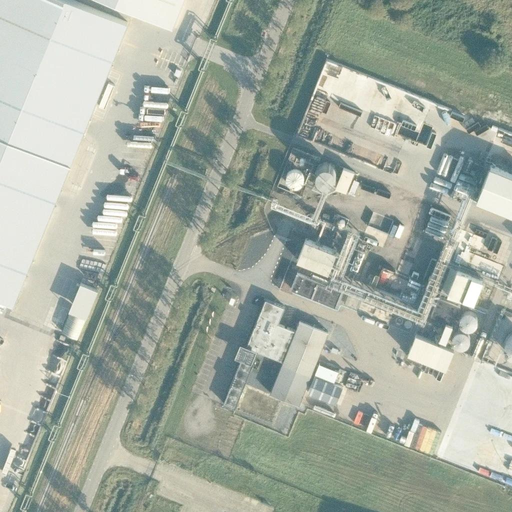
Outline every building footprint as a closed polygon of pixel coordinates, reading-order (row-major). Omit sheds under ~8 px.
[(128,20),(78,0),(0,0),(0,297),(13,303),(70,162),(71,163),(72,162),(71,162),(128,20)] [(109,0),(172,25),(182,0),(109,0)] [(114,84),(109,81),(100,104),(105,106),(114,84)] [(329,163),(327,162),(325,162),(322,163),(320,164),(319,166),(318,168),(317,170),(317,172),(317,174),(318,176),(319,178),(321,180),(322,181),(325,182),(327,182),(329,181),(331,180),(333,179),(335,177),(336,175),(336,173),(336,171),(336,169),(335,167),(333,165),(331,163),(329,163)] [(511,171),(490,163),(476,199),(511,213),(511,171)] [(336,186),(347,190),(355,170),(344,165),(336,186)] [(299,169),(296,168),(294,168),(292,169),(290,169),(288,171),(287,173),(286,175),(286,177),(287,179),(287,181),(289,183),(290,184),(293,185),(295,186),(297,186),(299,185),(301,184),(302,182),(303,180),(304,178),(304,176),(303,173),(302,171),(301,170),(299,169)] [(396,235),(402,219),(377,209),(370,224),(396,235)] [(337,249),(306,237),(297,258),(329,270),(337,249)] [(314,272),(312,277),(298,271),(292,287),(336,305),(342,289),(328,283),(330,279),(314,272)] [(400,297),(403,309),(418,310),(428,308),(429,308),(433,308),(432,302),(433,302),(431,291),(423,293),(422,286),(408,284),(418,282),(410,281),(406,282),(405,277),(415,275),(406,274),(401,275),(402,281),(400,297)] [(86,337),(105,286),(88,280),(78,307),(68,303),(64,314),(72,317),(67,330),(86,337)] [(451,313),(456,315),(460,303),(439,295),(431,313),(448,320),(451,313)] [(299,318),(295,329),(278,322),(285,305),(266,298),(242,358),(224,402),(235,406),(239,396),(241,392),(259,349),(283,359),(270,391),(299,403),(329,330),(299,318)] [(472,310),(470,310),(467,310),(465,311),(463,312),(461,314),(460,316),(460,319),(460,321),(461,323),(462,325),(464,327),(467,328),(469,328),(472,328),(474,327),(476,325),(477,323),(478,320),(478,318),(477,316),(476,313),(474,312),(472,310)] [(440,336),(446,339),(453,322),(447,319),(440,336)] [(465,329),(463,329),(460,329),(458,329),(456,330),(455,331),(454,333),(453,335),(452,337),(453,339),(453,341),(454,343),(456,345),(458,346),(460,346),(462,346),(464,346),(466,345),(468,344),(469,342),(470,340),(470,338),(470,336),(469,334),(468,332),(467,330),(465,329)] [(408,353),(446,369),(454,348),(416,333),(408,353)] [(315,373),(334,381),(338,370),(320,362),(315,373)] [(307,391),(335,403),(343,385),(315,374),(307,391)] [(498,462),(496,473),(507,475),(510,464),(498,462)]
